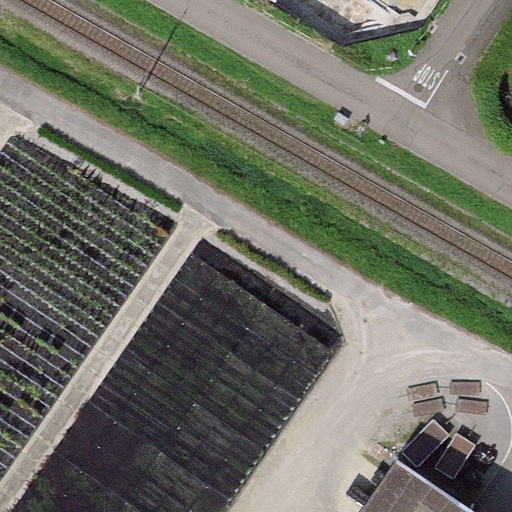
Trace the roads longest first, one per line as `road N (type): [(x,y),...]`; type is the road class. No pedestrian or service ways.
road 1 (residential): [(196,0),(413,124)]
road 2 (residential): [(413,124),(493,0)]
